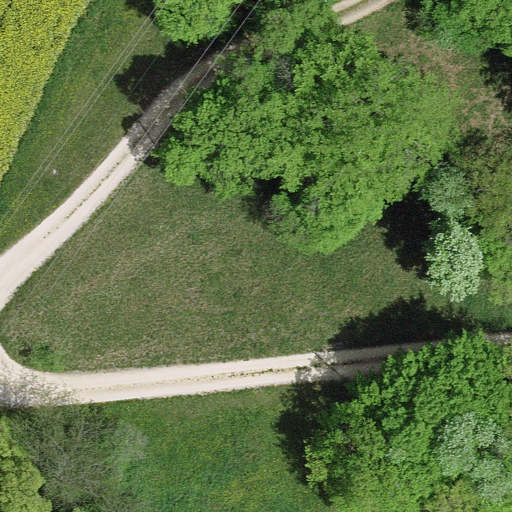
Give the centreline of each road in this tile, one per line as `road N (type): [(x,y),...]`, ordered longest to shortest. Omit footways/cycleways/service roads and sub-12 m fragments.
road 1 (track): [(0,376),(35,389),(77,388),(511,346)]
road 2 (track): [(0,283),(203,79),(277,37),(370,0)]
